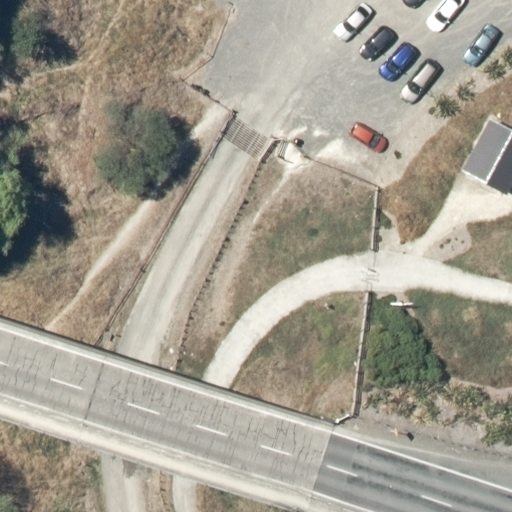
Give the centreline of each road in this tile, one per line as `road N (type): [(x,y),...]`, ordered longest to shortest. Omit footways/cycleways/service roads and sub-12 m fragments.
road 1 (track): [(305,0),(258,128),(160,309),(117,511)]
road 2 (secondary): [(0,362),(457,511)]
